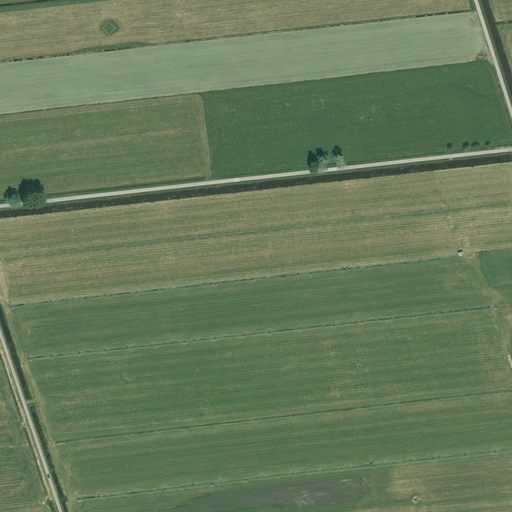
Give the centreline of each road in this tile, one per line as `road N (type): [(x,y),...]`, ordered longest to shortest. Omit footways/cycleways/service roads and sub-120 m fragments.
road 1 (unclassified): [(0,205),(511,149)]
road 2 (unclassified): [(60,511),(0,334)]
road 3 (unclassified): [(511,117),(474,0)]
